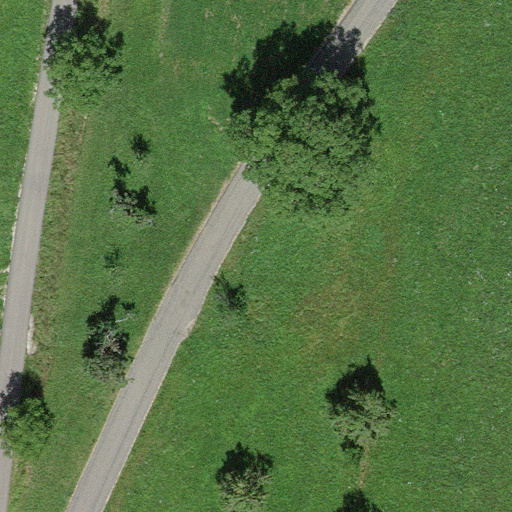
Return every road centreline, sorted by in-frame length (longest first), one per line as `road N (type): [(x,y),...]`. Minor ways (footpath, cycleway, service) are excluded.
road 1 (track): [(88,511),(238,188),(363,0)]
road 2 (track): [(0,502),(55,0)]
